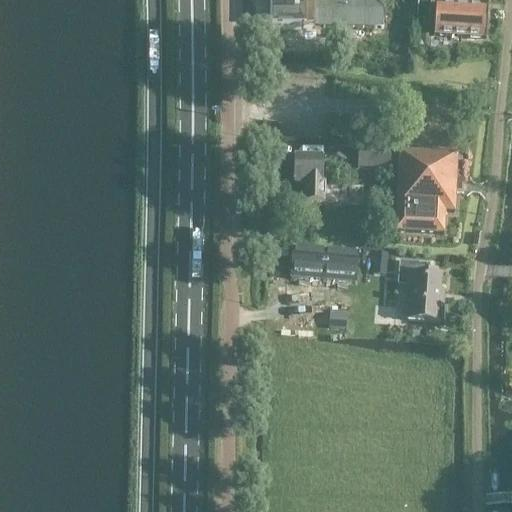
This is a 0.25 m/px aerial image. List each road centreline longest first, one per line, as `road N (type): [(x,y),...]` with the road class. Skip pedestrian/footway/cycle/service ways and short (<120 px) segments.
road 1 (primary): [(184,511),(190,0)]
road 2 (residential): [(479,511),(480,273),(511,24)]
road 3 (residential): [(222,511),(229,107)]
road 4 (residential): [(229,107),(366,100)]
